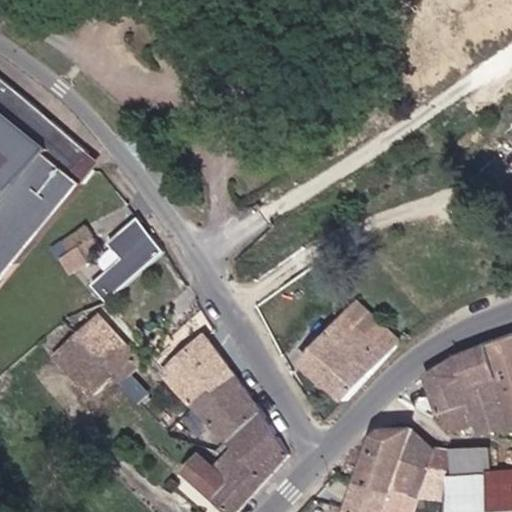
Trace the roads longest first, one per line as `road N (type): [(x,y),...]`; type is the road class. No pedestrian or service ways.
road 1 (unclassified): [(326,455),(140,172),(90,114),(0,44)]
road 2 (unknown): [(231,302),(395,205),(453,198),(485,183)]
road 3 (unclassified): [(326,455),(406,366),(467,325),(511,311)]
